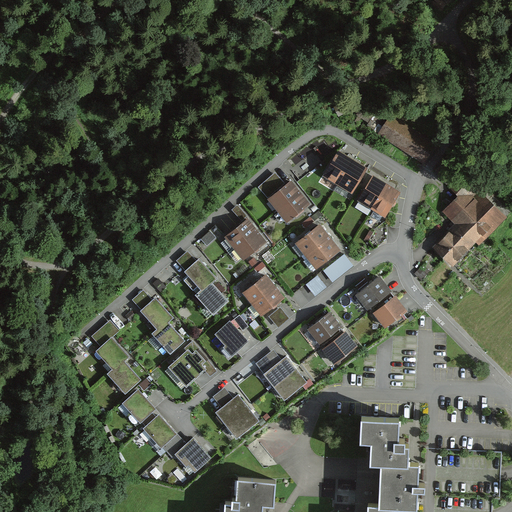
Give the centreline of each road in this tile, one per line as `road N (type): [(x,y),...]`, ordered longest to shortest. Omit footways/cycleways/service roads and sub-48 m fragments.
road 1 (residential): [(401,249),(413,180),(337,130),(322,131),(86,329)]
road 2 (track): [(60,266),(189,164),(341,86)]
road 3 (track): [(466,0),(454,10),(450,31),(341,86),(237,0)]
road 4 (residential): [(173,417),(378,254),(401,249)]
road 5 (track): [(87,511),(89,483),(20,388),(17,371),(47,317),(60,266)]
road 6 (residential): [(511,397),(409,285),(401,249)]
road 7 (track): [(0,125),(25,84),(120,0)]
